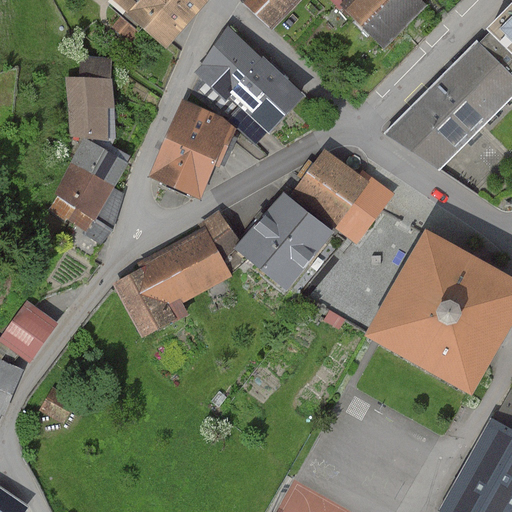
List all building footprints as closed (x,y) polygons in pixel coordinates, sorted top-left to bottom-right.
[(185,25),(156,0),(108,0),(163,49),(185,25)] [(207,0),(156,0),(185,25),(207,0)] [(240,0),(239,2),(270,32),(300,0),(240,0)] [(423,6),(416,0),(328,0),(336,8),(338,6),(379,48),(423,6)] [(511,8),(381,135),(439,173),(511,99),(511,8)] [(226,27),(193,73),(196,76),(219,99),(226,94),(259,59),(226,27)] [(112,109),(109,80),(110,59),(79,56),(77,79),(64,78),(67,107),(106,108),(112,109)] [(302,97),(259,59),(226,94),(265,133),(302,97)] [(253,146),(265,133),(226,94),(219,99),(196,76),(191,93),(253,146)] [(180,100),(160,140),(212,162),(221,167),(234,139),(230,137),(233,130),(218,117),(180,100)] [(106,108),(67,107),(69,138),(82,139),(100,149),(101,140),(106,140),(106,108)] [(112,109),(106,108),(106,140),(101,140),(100,149),(126,164),(128,157),(110,147),(113,139),(112,109)] [(82,139),(69,165),(111,188),(126,164),(100,149),(82,139)] [(212,162),(160,140),(146,178),(198,201),(212,162)] [(355,245),(393,194),(361,171),(357,176),(322,150),(288,196),(355,245)] [(111,188),(69,165),(48,211),(64,223),(66,220),(74,227),(62,247),(91,263),(99,247),(110,232),(122,194),(111,188)] [(237,242),(232,248),(283,293),(330,234),(281,193),(237,242)] [(237,242),(218,212),(196,225),(198,229),(136,264),(138,269),(111,284),(139,338),(186,315),(180,304),(230,277),(220,260),(232,248),(237,242)] [(511,312),(511,280),(418,229),(359,338),(466,396),(511,312)] [(24,301),(0,338),(0,359),(11,365),(18,358),(27,364),(56,325),(24,301)] [(0,415),(1,416),(20,371),(0,362),(0,415)] [(38,411),(62,424),(73,402),(49,390),(38,411)] [(435,511),(511,511),(511,392),(509,390),(492,421),(487,418),(434,511),(435,511)] [(0,491),(0,511),(19,511),(23,507),(0,491)]
